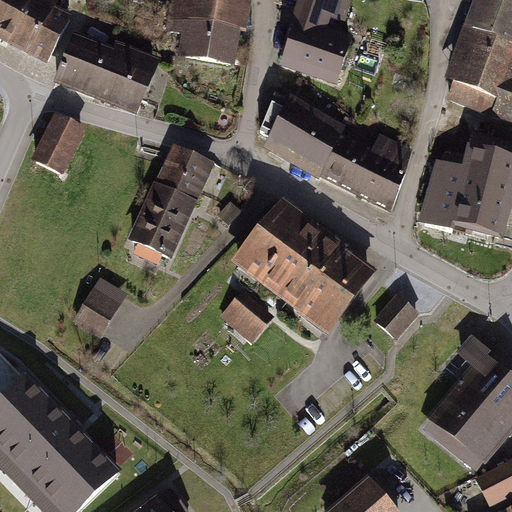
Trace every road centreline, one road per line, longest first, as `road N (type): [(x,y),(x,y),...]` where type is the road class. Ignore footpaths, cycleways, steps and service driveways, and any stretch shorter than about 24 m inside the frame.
road 1 (residential): [(397,249),(461,0)]
road 2 (residential): [(31,94),(240,163)]
road 3 (residential): [(240,163),(397,249)]
road 4 (residential): [(240,163),(264,0)]
road 5 (residential): [(397,249),(511,308)]
